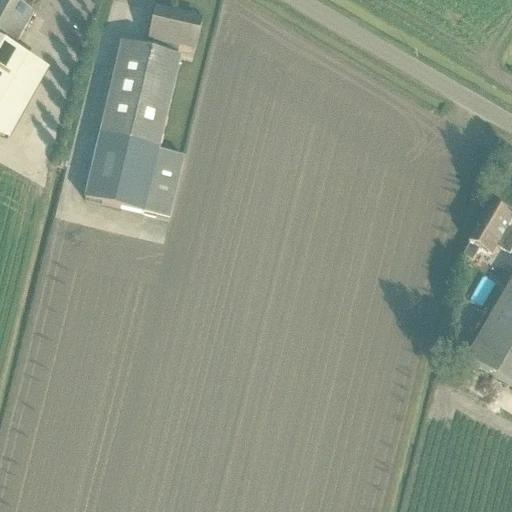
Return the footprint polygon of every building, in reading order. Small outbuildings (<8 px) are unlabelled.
[(0,0),(0,138),(9,143),(49,73),(38,67),(13,52),(34,16),(16,6),(19,0),(7,0),(7,1),(4,0),(0,0)] [(194,54),(202,23),(155,11),(147,51),(120,45),(84,201),(170,222),(185,159),(159,153),(181,60),(178,59),(179,50),(194,54)] [(474,264),(481,252),(493,259),(498,249),(511,256),(511,253),(511,217),(492,206),(470,245),(471,246),(463,258),(474,264)] [(511,282),(468,361),(511,386),(511,282)] [(455,355),(451,361),(458,366),(463,359),(455,355)]
